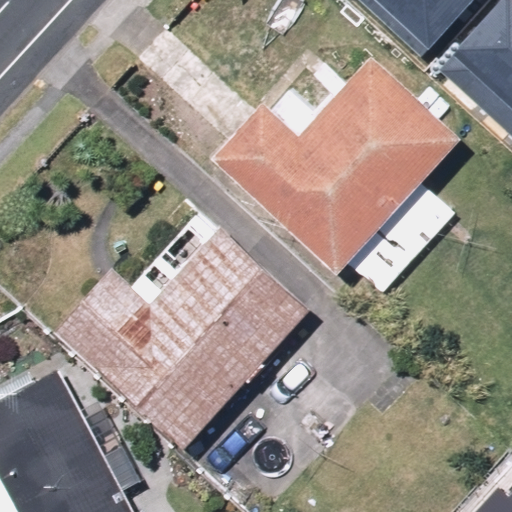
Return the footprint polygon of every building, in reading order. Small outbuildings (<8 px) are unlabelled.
[(415,0),(429,12),(439,0),(415,0)] [(511,0),(468,0),(441,32),(511,94),(511,0)] [(436,180),(481,132),(390,46),(313,128),(276,93),(228,144),(385,292),(465,207),(436,180)] [(198,445),(322,300),(209,203),(142,281),(119,261),(61,328),(198,445)] [(140,511),(68,367),(0,401),(0,511),(140,511)] [(483,511),(511,511),(511,494),(510,497),(503,491),(483,511)]
